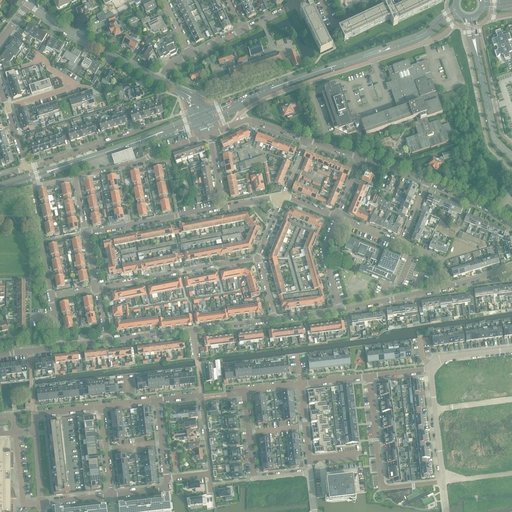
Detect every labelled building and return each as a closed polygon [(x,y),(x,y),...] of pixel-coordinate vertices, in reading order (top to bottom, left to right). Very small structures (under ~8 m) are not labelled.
[(66,3),(71,1),(70,0),(55,0),(57,6),(58,5),(60,8),(67,5),(66,3)] [(142,0),(135,3),(136,7),(140,5),(143,11),(145,10),(146,13),(156,8),(152,0),(144,0),(142,1),(142,0)] [(217,0),(211,3),(213,8),(213,9),(221,5),(218,0),(217,0)] [(397,23),(442,1),(441,0),(421,0),(393,14),(389,6),(384,8),(385,10),(339,31),(343,40),(389,19),(393,26),(397,24),(397,23)] [(88,12),(90,10),(86,1),(81,3),(83,6),(82,6),(82,8),(76,10),(77,12),(76,12),(78,16),(79,16),(80,17),(83,15),(84,16),(89,14),(88,12)] [(178,5),(180,11),(188,7),(185,2),(178,5)] [(243,8),(246,13),(253,10),(251,4),(243,8)] [(216,14),(223,11),(221,5),(213,9),(213,8),(211,10),(214,15),(216,14)] [(321,53),(330,49),(312,10),(314,10),(312,5),(309,6),(309,5),(307,6),(307,7),(300,11),(302,15),(303,15),(321,53)] [(180,11),(183,16),(190,13),(188,7),(180,11)] [(256,15),(253,10),(246,13),(249,19),(256,15)] [(216,14),(219,20),(226,16),(223,11),(216,14)] [(183,16),(185,22),(193,18),(190,13),(183,16)] [(130,25),(140,20),(138,16),(128,21),(130,25)] [(219,20),(221,25),(229,21),(226,16),(219,20)] [(162,33),(167,31),(161,17),(150,22),(148,18),(141,21),(142,25),(147,23),(150,30),(152,29),(154,33),(161,29),(162,33)] [(185,22),(188,27),(196,24),(193,18),(185,22)] [(121,29),(120,26),(119,23),(118,24),(118,21),(109,25),(111,28),(109,29),(109,30),(108,31),(108,33),(109,34),(110,34),(111,33),(111,34),(113,33),(114,36),(120,34),(120,33),(122,32),(122,31),(121,29)] [(231,27),(229,21),(221,25),(224,30),(231,27)] [(28,24),(23,32),(24,32),(30,36),(35,27),(28,24)] [(188,27),(191,33),(198,29),(196,24),(188,27)] [(35,40),(36,39),(41,31),(35,27),(30,36),(29,37),(35,40)] [(191,33),(193,38),(201,35),(198,29),(191,33)] [(496,46),(497,48),(509,44),(508,42),(511,40),(509,34),(507,35),(506,33),(505,32),(501,33),(500,30),(495,31),(496,35),(494,36),(493,37),(494,40),(492,40),(494,46),(496,46)] [(47,35),(41,31),(36,39),(42,43),(37,51),(40,53),(45,44),(42,42),(47,35)] [(162,43),(160,46),(177,51),(177,49),(175,43),(174,44),(171,38),(170,39),(168,35),(161,39),(162,43)] [(203,40),(201,35),(193,38),(196,44),(203,40)] [(125,46),(128,48),(133,40),(132,39),(126,36),(125,38),(124,37),(122,37),(121,40),(121,41),(123,42),(122,44),(122,45),(124,47),(125,46)] [(25,46),(19,42),(14,38),(13,40),(14,41),(11,44),(19,50),(22,46),(24,47),(25,46)] [(135,41),(136,39),(134,38),(133,38),(132,39),(133,40),(128,48),(130,49),(130,50),(132,51),(133,51),(134,51),(135,49),(136,50),(138,50),(139,48),(138,46),(137,46),(139,43),(135,41)] [(52,51),(53,50),(57,42),(51,39),(48,45),(45,44),(40,53),(42,54),(46,47),(52,51)] [(149,48),(152,46),(149,39),(147,40),(144,44),(147,46),(145,48),(145,47),(140,55),(143,57),(142,57),(146,60),(147,59),(148,60),(150,56),(149,55),(152,51),(149,50),(149,49),(149,48)] [(58,41),(57,42),(53,50),(59,54),(54,61),(57,63),(61,58),(60,58),(63,53),(61,51),(64,45),(58,41)] [(10,47),(8,51),(17,58),(22,52),(19,50),(11,44),(9,47),(10,47)] [(509,46),(509,44),(497,48),(498,50),(494,51),(496,57),(502,55),(503,56),(506,63),(507,64),(509,70),(511,68),(511,54),(511,52),(511,50),(510,46),(509,46)] [(251,58),(263,53),(260,45),(248,49),(251,58)] [(176,53),(177,51),(160,46),(160,48),(160,49),(157,50),(160,58),(164,56),(164,57),(170,55),(170,56),(176,53)] [(65,54),(63,53),(60,58),(61,58),(62,59),(63,58),(69,62),(65,68),(73,72),(78,62),(76,61),(81,53),(74,49),(71,55),(66,52),(65,54)] [(1,61),(2,64),(8,62),(8,63),(10,62),(13,58),(15,59),(16,58),(17,59),(17,58),(8,51),(6,53),(5,52),(1,57),(3,61),(1,61)] [(297,56),(295,51),(289,53),(294,67),(302,64),(299,56),(297,56)] [(279,52),(250,62),(254,72),(282,63),(279,52)] [(219,65),(220,65),(229,62),(229,61),(232,60),(230,54),(222,57),(222,58),(217,59),(219,65)] [(242,62),(243,65),(244,70),(241,71),(241,72),(239,73),(240,77),(254,72),(250,62),(248,63),(247,60),(248,60),(246,56),(240,58),(242,62)] [(82,64),(78,62),(73,72),(75,74),(79,68),(80,68),(80,67),(88,72),(88,71),(92,63),(85,59),(82,64)] [(426,118),(442,113),(438,100),(431,81),(432,81),(432,80),(428,81),(428,82),(427,82),(424,75),(430,73),(426,61),(410,67),(408,61),(387,68),(394,89),(391,90),(398,109),(371,119),(361,122),(362,124),(366,135),(416,118),(417,122),(414,123),(418,135),(405,140),(410,154),(412,153),(412,154),(430,147),(431,148),(446,143),(445,142),(451,140),(449,135),(451,134),(448,124),(440,127),(438,121),(428,124),(426,118)] [(93,62),(92,63),(88,71),(95,75),(94,76),(95,76),(91,83),(92,84),(94,85),(99,75),(96,73),(100,66),(97,64),(93,62)] [(232,80),(240,77),(239,73),(241,72),(241,71),(244,70),(243,65),(228,70),(232,80)] [(107,87),(109,84),(110,84),(112,80),(111,79),(114,74),(113,74),(113,73),(111,72),(110,72),(108,70),(105,76),(104,75),(101,79),(101,83),(107,87)] [(15,71),(5,74),(7,79),(18,76),(16,76),(15,71)] [(18,76),(7,79),(9,84),(19,81),(18,76)] [(19,81),(9,84),(10,89),(21,85),(19,86),(17,82),(19,81)] [(38,81),(33,83),(34,85),(37,93),(41,92),(38,81)] [(38,81),(41,92),(47,90),(44,82),(44,81),(39,82),(38,81)] [(21,85),(10,89),(12,94),(22,90),(21,85)] [(129,85),(122,87),(124,90),(126,90),(127,92),(128,91),(129,94),(128,94),(129,99),(131,98),(132,100),(135,99),(140,97),(143,96),(143,94),(142,92),(141,91),(140,87),(130,90),(129,85)] [(358,126),(362,124),(361,122),(371,119),(368,115),(367,116),(365,117),(364,118),(362,118),(361,118),(360,118),(357,117),(356,119),(355,118),(355,117),(354,117),(353,117),(352,118),(351,119),(351,120),(339,87),(334,89),(333,88),(334,88),(335,87),(335,86),(335,85),(334,85),(333,85),(325,87),(324,88),(324,89),(325,90),(326,90),(327,92),(322,94),(334,128),(347,134),(347,135),(355,132),(352,125),(354,124),(355,127),(356,127),(357,128),(358,127),(358,126)] [(92,91),(84,93),(88,105),(95,103),(92,91)] [(84,93),(79,95),(83,106),(82,105),(87,103),(88,105),(84,93)] [(79,95),(74,97),(77,107),(83,106),(79,95)] [(72,109),(77,107),(74,97),(68,98),(72,109)] [(51,104),(54,115),(59,113),(56,103),(51,104)] [(46,106),(49,116),(49,115),(54,114),(54,115),(51,104),(46,106)] [(160,104),(154,106),(157,115),(163,113),(160,104)] [(295,104),(282,108),(281,108),(280,109),(281,112),(282,112),(282,113),(282,116),(283,116),(286,115),(287,118),(292,116),(291,114),(293,113),(291,108),(296,106),(295,104)] [(41,107),(44,118),(49,116),(46,106),(41,107)] [(154,106),(148,108),(151,117),(157,115),(154,106)] [(44,118),(41,107),(36,109),(39,118),(44,117),(44,118)] [(148,108),(142,110),(145,119),(151,117),(148,108)] [(142,110),(136,112),(139,121),(145,119),(142,110)] [(129,111),(125,112),(128,118),(131,117),(133,123),(139,121),(136,112),(130,113),(129,111)] [(121,112),(115,114),(119,125),(126,123),(124,119),(128,118),(125,112),(122,113),(121,112)] [(113,118),(110,118),(113,127),(119,125),(115,114),(115,113),(114,114),(112,116),(113,118)] [(98,121),(95,122),(97,129),(100,127),(101,131),(107,129),(103,117),(102,117),(103,117),(100,118),(101,121),(99,122),(98,121)] [(109,117),(103,117),(107,129),(113,127),(110,118),(109,117)] [(93,130),(97,129),(95,122),(94,120),(88,122),(89,125),(85,126),(88,136),(95,134),(93,130)] [(30,122),(22,125),(23,130),(34,126),(32,121),(30,122)] [(85,126),(79,128),(82,138),(88,136),(85,126)] [(79,128),(73,130),(76,139),(82,138),(79,128)] [(70,141),(76,139),(73,130),(67,132),(64,133),(66,139),(69,138),(70,141)] [(246,130),(241,132),(244,139),(250,136),(249,134),(246,130)] [(241,132),(236,134),(239,141),(244,139),(241,132)] [(62,140),(66,139),(64,133),(60,134),(61,136),(55,138),(58,147),(64,145),(62,140)] [(234,144),(236,149),(237,151),(240,150),(239,147),(237,142),(239,141),(236,134),(231,137),(234,144)] [(255,148),(258,149),(259,147),(260,143),(263,136),(257,134),(255,141),(258,142),(255,148)] [(54,136),(48,138),(52,149),(58,147),(55,138),(54,136)] [(260,143),(266,145),(269,138),(263,136),(260,143)] [(229,146),(234,144),(231,137),(225,139),(229,146)] [(48,138),(42,139),(46,151),(52,149),(48,138)] [(267,149),(267,150),(266,152),(269,153),(270,150),(271,147),(274,140),(269,138),(266,145),(268,146),(267,149)] [(36,141),(37,144),(40,152),(46,151),(42,139),(36,141)] [(223,149),(229,146),(225,139),(220,142),(223,149)] [(271,147),(277,149),(279,142),(274,140),(271,147)] [(277,149),(282,151),(285,144),(279,142),(277,149)] [(34,155),(40,152),(37,144),(31,146),(34,155)] [(285,152),(288,153),(290,146),(285,144),(282,151),(281,154),(280,157),(283,158),(284,155),(285,152)] [(0,147),(2,153),(10,151),(8,145),(0,147)] [(202,145),(197,147),(199,154),(205,152),(202,145)] [(296,148),(290,146),(288,153),(293,155),(296,148)] [(197,147),(191,149),(193,156),(199,154),(197,147)] [(132,148),(111,155),(114,164),(135,160),(132,148)] [(191,149),(185,151),(187,158),(193,156),(191,149)] [(132,160),(137,158),(143,156),(141,150),(130,154),(132,160)] [(2,153),(4,159),(12,156),(10,151),(2,153)] [(181,160),(187,158),(185,151),(179,152),(181,160)] [(453,151),(447,153),(449,159),(447,160),(450,169),(458,167),(455,157),(453,151)] [(175,162),(181,160),(179,152),(173,155),(172,154),(170,154),(171,160),(174,159),(175,162)] [(307,173),(308,169),(312,171),(313,168),(310,166),(312,162),(314,155),(306,152),(303,158),(306,159),(301,171),(307,173)] [(447,160),(449,159),(447,153),(442,154),(443,157),(440,159),(439,160),(438,160),(437,161),(433,158),(428,165),(429,167),(434,170),(435,170),(437,171),(444,161),(447,160)] [(312,162),(317,164),(320,157),(314,155),(312,162)] [(13,162),(12,156),(4,159),(5,164),(13,162)] [(325,160),(320,157),(317,164),(323,166),(325,160)] [(283,163),(281,166),(288,168),(290,163),(282,159),(281,162),(283,163)] [(323,166),(328,168),(331,162),(325,160),(323,166)] [(328,168),(334,171),(336,164),(331,162),(328,168)] [(334,171),(339,173),(342,167),(336,164),(334,171)] [(281,166),(279,171),(286,174),(288,168),(281,166)] [(342,185),(346,176),(348,176),(350,170),(342,167),(339,173),(338,178),(337,178),(336,181),(336,182),(342,185)] [(279,171),(277,177),(283,180),(286,174),(279,171)] [(164,178),(162,172),(155,173),(156,182),(163,180),(163,178),(164,178)] [(371,182),(373,176),(365,173),(363,174),(361,180),(368,183),(367,186),(372,187),(373,183),(371,182)] [(298,175),(297,178),(292,190),(297,192),(300,185),(298,184),(300,179),(301,179),(302,177),(298,175)] [(134,183),(134,186),(141,185),(139,176),(131,177),(133,184),(134,183)] [(262,176),(260,176),(251,178),(251,182),(254,182),(256,192),(265,190),(262,176)] [(281,185),(283,180),(277,177),(275,183),(278,184),(278,185),(280,186),(280,185),(281,185)] [(392,189),(395,180),(389,178),(386,186),(385,185),(384,189),(387,191),(388,188),(392,189)] [(117,186),(116,180),(108,182),(110,191),(117,189),(116,187),(117,186)] [(164,183),(163,180),(156,182),(158,190),(166,189),(164,183)] [(87,192),(88,195),(95,193),(93,185),(85,186),(86,192),(87,192)] [(134,189),(135,195),(143,193),(141,185),(134,186),(135,188),(134,189)] [(405,188),(404,190),(414,194),(416,188),(409,185),(408,189),(405,188)] [(334,186),(332,192),(338,195),(341,188),(334,186)] [(359,186),(357,191),(365,194),(367,189),(359,186)] [(38,190),(39,195),(47,194),(46,191),(53,190),(52,187),(46,189),(46,188),(38,190)] [(71,195),(70,189),(62,191),(64,200),(71,199),(70,195),(71,195)] [(117,192),(117,189),(110,191),(112,199),(119,197),(118,192),(117,192)] [(167,195),(166,189),(158,190),(160,199),(166,198),(166,195),(167,195)] [(396,193),(402,196),(412,200),(414,194),(404,190),(403,193),(397,191),(396,193)] [(357,191),(355,197),(362,200),(365,194),(357,191)] [(332,192),(329,198),(336,201),(338,195),(332,192)] [(87,197),(89,203),(96,202),(95,193),(88,195),(88,197),(87,197)] [(137,201),(137,203),(144,202),(143,193),(135,195),(136,201),(137,201)] [(41,201),(41,204),(48,202),(47,194),(39,195),(40,201),(41,201)] [(427,201),(432,203),(435,196),(430,194),(427,201)] [(333,207),(336,201),(329,198),(328,201),(317,196),(316,200),(327,204),(327,205),(333,207)] [(394,199),(402,202),(409,205),(412,200),(402,196),(400,199),(395,197),(394,199)] [(432,203),(438,206),(441,198),(435,196),(432,203)] [(121,204),(119,197),(112,199),(113,208),(120,207),(120,204),(121,204)] [(355,197),(352,202),(360,205),(362,200),(355,197)] [(381,208),(383,209),(386,210),(387,209),(388,210),(390,206),(391,204),(391,203),(378,197),(376,203),(381,205),(381,208)] [(167,200),(166,198),(160,199),(161,208),(169,206),(168,200),(167,200)] [(439,213),(441,214),(442,211),(446,201),(441,198),(438,206),(443,208),(442,211),(440,210),(439,213)] [(71,201),(71,199),(64,200),(65,208),(73,206),(72,200),(71,201)] [(392,201),(391,203),(391,204),(394,205),(397,207),(397,206),(407,211),(409,205),(402,202),(401,205),(397,204),(398,203),(392,201)] [(446,209),(449,210),(452,203),(446,201),(442,211),(444,212),(446,209)] [(41,206),(42,213),(50,211),(48,202),(41,204),(42,206),(41,206)] [(91,209),(91,212),(98,211),(96,202),(89,203),(90,210),(91,209)] [(137,206),(138,212),(146,210),(144,202),(137,203),(138,206),(137,206)] [(352,202),(350,207),(358,210),(360,205),(352,202)] [(450,217),(452,218),(458,205),(452,203),(449,210),(452,212),(450,217)] [(463,208),(458,205),(452,218),(454,219),(457,214),(460,215),(456,225),(459,226),(463,215),(461,213),(463,208)] [(75,213),(73,206),(65,208),(67,217),(74,215),(73,213),(75,213)] [(405,216),(407,211),(397,206),(397,207),(396,208),(398,211),(397,213),(405,216)] [(121,209),(120,207),(113,208),(115,216),(123,215),(122,209),(121,209)] [(370,215),(358,210),(350,207),(348,214),(356,217),(367,221),(370,215)] [(289,216),(294,218),(295,214),(293,213),(295,209),(292,208),(290,211),(288,210),(286,215),(285,218),(288,219),(289,216)] [(44,218),(45,221),(52,220),(50,211),(42,213),(43,219),(44,218)] [(91,215),(92,221),(100,219),(98,211),(91,212),(92,214),(91,215)] [(420,218),(427,221),(429,222),(431,218),(438,221),(439,219),(435,217),(422,212),(420,218)] [(248,213),(239,214),(241,221),(244,221),(247,218),(246,217),(249,214),(248,213)] [(386,213),(383,220),(380,227),(386,230),(389,222),(386,221),(389,214),(386,213)] [(250,216),(249,214),(246,217),(247,218),(244,221),(247,225),(254,219),(251,215),(250,216)] [(74,218),(74,215),(67,217),(69,225),(77,223),(76,218),(74,218)] [(302,222),(307,224),(310,217),(305,215),(302,222)] [(466,216),(463,215),(459,226),(462,227),(464,222),(469,224),(472,217),(467,215),(466,216)] [(222,217),(218,218),(219,226),(226,224),(225,217),(225,216),(222,216),(222,217)] [(369,223),(375,225),(378,218),(372,216),(369,223)] [(316,219),(310,217),(307,224),(312,226),(313,222),(316,223),(317,218),(316,218),(316,219)] [(391,217),(389,222),(386,230),(392,232),(394,225),(391,223),(394,218),(391,217)] [(469,224),(475,227),(478,219),(472,217),(469,224)] [(321,220),(317,218),(316,223),(313,222),(312,226),(317,228),(316,230),(319,232),(320,229),(322,224),(320,223),(321,220)] [(383,220),(378,218),(375,225),(380,227),(383,220)] [(420,218),(417,223),(424,226),(427,221),(420,218)] [(255,221),(254,219),(247,225),(251,229),(260,228),(255,222),(255,221)] [(283,222),(281,226),(289,229),(290,225),(287,223),(288,220),(285,219),(283,222)] [(475,227),(480,229),(483,222),(478,219),(475,227)] [(44,224),(46,230),(53,228),(52,220),(45,221),(45,223),(44,224)] [(481,233),(485,234),(489,224),(483,222),(480,229),(478,234),(478,235),(480,236),(481,233)] [(397,226),(394,225),(392,232),(397,234),(399,229),(400,227),(401,225),(398,223),(397,226)] [(424,226),(417,223),(415,229),(422,232),(424,228),(429,231),(430,229),(424,226)] [(489,239),(494,226),(489,224),(485,234),(483,237),(486,238),(488,232),(491,234),(489,239)] [(180,228),(177,229),(178,233),(186,232),(184,225),(179,226),(180,228)] [(494,234),(497,236),(500,229),(494,226),(489,239),(491,240),(494,234)] [(173,227),(168,228),(170,235),(178,233),(177,229),(174,230),(173,227)] [(425,233),(422,232),(415,229),(413,234),(420,237),(421,234),(424,235),(425,233)] [(497,236),(503,238),(506,231),(500,229),(497,236)] [(317,236),(318,233),(315,231),(314,234),(310,233),(308,237),(316,240),(317,236)] [(506,231),(503,238),(502,239),(505,240),(507,246),(511,244),(511,238),(510,239),(508,234),(505,232),(506,231)] [(418,243),(420,237),(413,234),(410,240),(418,243)] [(399,258),(386,253),(344,236),(342,242),(346,243),(344,248),(351,251),(353,246),(359,249),(357,253),(364,256),(366,252),(372,254),(370,259),(377,262),(374,268),(365,264),(364,267),(360,265),(358,270),(378,278),(394,285),(394,284),(393,284),(396,277),(397,278),(397,277),(392,275),(399,258)] [(429,248),(434,250),(437,243),(440,237),(438,236),(436,239),(433,237),(429,248)] [(114,246),(119,245),(117,237),(113,238),(113,239),(109,240),(109,242),(113,242),(114,244),(114,246)] [(237,238),(239,243),(240,251),(245,250),(244,242),(246,241),(242,237),(237,238)] [(110,245),(114,244),(113,242),(109,242),(109,240),(106,240),(107,242),(103,243),(104,249),(105,249),(108,248),(108,247),(111,247),(110,245)] [(485,243),(479,240),(477,246),(478,246),(479,250),(486,247),(485,243)] [(251,249),(253,244),(246,241),(244,242),(245,250),(251,249)] [(446,247),(443,245),(440,252),(445,255),(451,242),(449,241),(446,247)] [(306,242),(303,249),(312,250),(314,245),(306,242)] [(434,250),(440,252),(443,245),(437,243),(434,250)] [(82,250),(80,244),(73,246),(74,254),(81,253),(81,250),(82,250)] [(503,247),(505,253),(511,250),(511,244),(507,246),(503,247)] [(179,259),(180,259),(181,259),(181,254),(180,255),(178,245),(176,245),(171,246),(171,249),(172,253),(175,252),(176,256),(173,256),(174,263),(179,262),(179,260),(179,259)] [(221,254),(226,253),(224,246),(217,248),(218,255),(219,255),(219,256),(221,255),(221,254)] [(111,250),(111,247),(108,247),(108,248),(105,249),(106,252),(107,256),(115,254),(114,249),(111,250)] [(51,255),(52,258),(59,257),(57,249),(50,250),(51,256),(51,255)] [(277,257),(279,252),(272,249),(270,253),(270,254),(269,256),(272,257),(277,257)] [(81,255),(81,253),(74,254),(76,262),(84,260),(82,255),(81,255)] [(185,261),(190,260),(189,253),(181,254),(181,259),(184,258),(185,261)] [(491,258),(493,265),(499,263),(497,256),(491,258)] [(52,261),(53,266),(60,265),(59,257),(52,258),(52,260),(52,261)] [(117,263),(116,258),(108,260),(109,263),(108,263),(109,267),(112,266),(112,267),(114,267),(114,264),(117,263)] [(491,258),(485,260),(487,267),(493,265),(491,258)] [(85,266),(84,260),(76,262),(77,270),(84,269),(84,266),(85,266)] [(469,261),(467,262),(470,272),(476,271),(474,263),(470,264),(469,261)] [(466,266),(462,267),(464,274),(470,272),(467,262),(465,263),(466,266)] [(453,278),(459,276),(456,266),(455,266),(455,264),(453,265),(452,265),(453,266),(450,267),(453,278)] [(54,271),(55,274),(62,273),(60,265),(53,266),(54,272),(54,271)] [(125,265),(118,267),(119,273),(124,272),(124,273),(128,272),(127,265),(125,265)] [(458,265),(456,266),(459,276),(464,274),(462,267),(459,268),(458,265)] [(115,268),(114,267),(112,267),(112,266),(109,267),(107,267),(109,273),(113,273),(113,274),(119,273),(118,267),(117,267),(118,268),(115,268)] [(245,268),(239,269),(241,276),(242,276),(244,277),(248,270),(245,268)] [(84,271),(84,269),(77,270),(79,278),(87,276),(86,271),(84,271)] [(252,272),(248,270),(244,277),(246,278),(246,279),(246,280),(253,278),(252,272)] [(55,277),(56,282),(64,280),(62,273),(55,274),(55,276),(55,277)] [(248,287),(243,288),(241,289),(242,291),(244,290),(257,287),(256,282),(247,284),(248,287)] [(314,290),(318,288),(319,292),(322,291),(321,288),(322,288),(320,282),(313,284),(314,290)] [(157,299),(159,298),(157,285),(152,286),(151,286),(147,286),(150,300),(152,300),(152,299),(157,298),(157,299)] [(278,296),(279,296),(279,298),(283,298),(282,295),(286,294),(284,289),(277,291),(278,296)] [(320,297),(314,297),(314,302),(317,301),(318,306),(321,305),(321,302),(324,302),(323,296),(324,296),(323,293),(320,293),(320,297)] [(466,315),(464,303),(463,296),(457,297),(458,304),(461,304),(463,315),(466,315)] [(469,296),(463,296),(464,303),(467,303),(469,314),(474,314),(472,298),(469,299),(469,296)] [(316,306),(318,306),(317,301),(314,302),(314,297),(309,298),(310,305),(316,305),(316,306)] [(459,315),(458,304),(457,297),(451,298),(452,305),(455,304),(456,316),(459,315)] [(285,310),(288,309),(288,305),(290,304),(290,301),(284,301),(283,299),(280,300),(280,302),(281,307),(284,307),(285,310)] [(428,311),(428,308),(427,301),(421,302),(421,304),(418,305),(420,314),(423,313),(423,311),(428,311)] [(93,308),(92,302),(84,304),(85,312),(92,310),(92,308),(93,308)] [(63,313),(63,316),(70,315),(69,307),(61,308),(62,314),(63,313)] [(394,322),(393,315),(392,308),(386,309),(387,319),(391,319),(392,322),(394,322)] [(93,313),(92,310),(85,312),(87,320),(95,318),(94,313),(93,313)] [(381,313),(375,314),(376,321),(382,320),(382,324),(385,324),(384,315),(381,316),(381,313)] [(63,319),(64,323),(72,321),(70,315),(63,316),(64,318),(63,319)] [(352,321),(348,321),(349,327),(352,326),(352,327),(356,327),(357,329),(359,329),(359,326),(357,316),(351,317),(352,321)] [(96,323),(95,318),(87,320),(88,322),(83,323),(81,324),(81,326),(88,325),(96,323)] [(72,325),(72,321),(64,323),(65,329),(73,328),(73,327),(78,326),(77,324),(72,325)] [(133,348),(125,349),(126,356),(130,355),(130,357),(132,357),(132,354),(134,354),(133,348)] [(26,362),(20,363),(21,373),(27,372),(27,370),(29,369),(29,362),(26,362)] [(206,381),(217,380),(217,376),(216,369),(213,370),(212,365),(204,367),(206,381)] [(250,365),(235,367),(236,379),(251,377),(250,365)] [(163,375),(147,377),(149,389),(164,387),(163,375)] [(498,379),(495,379),(496,383),(499,383),(500,390),(506,389),(506,388),(504,378),(498,379)] [(418,379),(410,380),(411,388),(422,387),(422,383),(421,383),(421,382),(418,382),(418,379)] [(486,380),(482,380),(482,388),(487,387),(492,387),(492,379),(486,380)] [(477,381),(472,381),(473,389),(478,388),(482,388),(482,380),(477,380),(477,381)] [(452,382),(450,382),(450,385),(453,385),(454,393),(460,392),(459,383),(459,381),(452,381),(452,382)] [(88,386),(89,396),(104,394),(103,382),(88,384),(88,386)] [(379,388),(379,391),(390,390),(389,382),(382,383),(383,386),(379,386),(379,388)] [(459,383),(460,392),(460,394),(466,394),(465,387),(468,386),(468,382),(465,383),(465,382),(459,383)] [(339,386),(340,393),(353,392),(352,388),(351,388),(351,385),(352,385),(339,386)] [(422,387),(411,388),(412,396),(419,395),(419,392),(422,392),(422,390),(423,390),(422,387)] [(308,394),(309,399),(321,398),(321,394),(325,393),(324,388),(313,389),(313,393),(308,394)] [(390,390),(379,391),(380,395),(380,396),(384,396),(384,399),(391,398),(390,390)] [(282,394),(282,399),(292,398),(292,391),(285,392),(286,393),(282,394)] [(339,401),(340,400),(353,399),(352,396),(353,396),(353,392),(340,393),(338,394),(339,401)] [(419,395),(412,396),(413,404),(424,403),(424,399),(423,399),(423,398),(420,398),(419,395)] [(315,404),(315,408),(327,406),(326,401),(322,402),(321,398),(309,399),(309,404),(315,404)] [(381,404),(381,408),(395,406),(392,406),(391,398),(384,399),(384,402),(381,402),(381,404)] [(234,412),(235,412),(234,402),(229,402),(229,399),(223,400),(223,403),(227,403),(229,412),(230,412),(230,413),(234,412)] [(340,400),(341,408),(354,406),(354,402),(353,402),(353,399),(340,400)] [(211,404),(208,405),(209,412),(216,411),(215,404),(218,404),(218,401),(211,401),(211,404)] [(424,403),(413,404),(414,412),(421,411),(421,408),(424,408),(424,407),(424,406),(424,403)] [(178,414),(178,418),(186,417),(186,414),(194,413),(193,404),(178,406),(179,414),(178,414)] [(310,412),(311,417),(323,416),(323,412),(330,411),(329,406),(327,406),(315,408),(316,412),(310,412)] [(354,406),(341,408),(342,415),(355,414),(355,413),(354,414),(354,411),(355,411),(354,406)] [(395,406),(381,408),(381,411),(382,411),(382,413),(386,412),(386,415),(393,414),(393,411),(395,411),(395,406)] [(136,410),(137,416),(149,415),(148,408),(142,408),(142,410),(136,410)] [(500,420),(497,420),(497,426),(501,426),(500,423),(506,423),(505,411),(505,412),(499,412),(500,420)] [(421,413),(414,414),(415,422),(426,421),(426,417),(425,417),(425,416),(422,417),(421,413)] [(342,415),(343,423),(356,421),(356,417),(355,417),(354,414),(355,414),(342,415)] [(383,420),(382,420),(383,424),(394,422),(393,414),(386,415),(386,418),(383,419),(383,420)] [(476,423),(473,423),(474,429),(477,428),(476,426),(483,425),(481,414),(478,414),(478,415),(475,415),(476,423)] [(485,414),(481,414),(483,425),(489,425),(489,427),(492,427),(491,421),(488,421),(488,414),(485,414)] [(83,416),(84,424),(94,423),(93,415),(83,416)] [(294,415),(289,415),(284,416),(285,421),(290,421),(290,423),(295,422),(294,415)] [(85,492),(91,491),(83,416),(77,417),(85,492)] [(225,424),(236,423),(236,417),(231,417),(231,416),(224,416),(225,424)] [(317,422),(317,426),(329,424),(328,419),(324,420),(323,416),(311,417),(311,422),(317,422)] [(458,421),(457,421),(457,426),(458,426),(459,429),(465,429),(465,431),(469,431),(468,425),(465,425),(464,416),(457,417),(458,421)] [(188,417),(181,418),(182,422),(184,421),(185,429),(196,427),(195,420),(188,420),(188,417)] [(267,418),(257,419),(258,427),(260,426),(263,426),(263,423),(268,423),(267,418)] [(61,419),(45,421),(54,496),(70,494),(69,486),(67,486),(60,425),(62,425),(61,419)] [(356,421),(343,423),(344,430),(357,429),(357,428),(356,428),(356,426),(357,426),(356,421)] [(426,421),(415,422),(416,430),(423,430),(423,426),(426,426),(426,425),(427,425),(426,421)] [(394,422),(383,424),(383,428),(384,428),(384,429),(387,428),(388,431),(395,431),(394,422)] [(227,430),(228,432),(233,431),(233,429),(237,429),(236,423),(225,424),(225,430),(227,430)] [(312,430),(313,435),(325,434),(325,430),(329,429),(329,424),(317,426),(318,430),(312,430)] [(344,430),(345,437),(358,435),(357,431),(356,432),(356,429),(357,429),(344,430)] [(195,430),(172,433),(172,439),(181,438),(182,441),(188,440),(188,442),(194,442),(193,438),(195,437),(195,430)] [(423,430),(416,430),(417,438),(428,437),(428,433),(427,433),(427,432),(424,433),(423,430)] [(150,431),(139,432),(141,432),(141,437),(146,437),(146,439),(151,439),(150,431)] [(233,431),(228,432),(228,434),(224,435),(225,441),(227,440),(238,439),(237,433),(235,433),(235,432),(234,432),(234,431),(233,431)] [(385,436),(384,436),(385,440),(398,438),(396,438),(395,431),(388,431),(388,434),(385,435),(385,436)] [(125,433),(113,435),(114,443),(119,442),(119,440),(124,439),(123,434),(125,434),(125,433)] [(287,437),(287,442),(297,441),(296,433),(291,433),(292,436),(287,437)] [(319,440),(319,444),(331,442),(330,437),(326,438),(325,434),(313,435),(313,440),(319,440)] [(358,439),(358,435),(345,437),(345,444),(358,443),(358,442),(357,439),(358,439)] [(259,437),(260,445),(270,444),(269,438),(264,439),(264,437),(264,436),(262,437),(259,437)] [(428,437),(417,438),(418,446),(425,446),(425,442),(428,442),(428,441),(428,437)] [(398,438),(385,440),(385,444),(386,444),(386,445),(389,445),(390,448),(397,447),(396,444),(399,443),(398,438)] [(239,445),(238,439),(227,440),(227,446),(229,446),(230,448),(235,448),(236,448),(236,445),(239,445)] [(0,511),(13,511),(13,504),(11,504),(11,499),(17,499),(16,498),(13,487),(11,488),(11,469),(13,469),(13,453),(11,453),(11,442),(1,442),(1,441),(0,440),(0,511)] [(331,447),(331,442),(319,444),(320,448),(314,448),(315,454),(327,452),(327,448),(331,447)] [(425,446),(418,446),(419,454),(430,453),(429,449),(429,448),(425,449),(425,446)] [(230,450),(228,450),(229,456),(240,455),(239,449),(235,450),(235,448),(230,448),(230,450)] [(387,454),(386,454),(387,458),(398,457),(397,448),(390,449),(390,452),(387,453),(387,454)] [(143,453),(143,458),(153,457),(153,449),(147,450),(148,452),(143,453)] [(198,460),(199,464),(205,463),(204,460),(203,460),(202,450),(195,451),(196,460),(198,460)] [(499,450),(495,450),(496,457),(500,456),(501,465),(506,464),(505,453),(499,453),(499,450)] [(490,455),(484,455),(485,466),(488,466),(491,466),(490,457),(493,457),(493,451),(489,451),(490,455)] [(460,459),(459,460),(460,464),(461,464),(461,468),(468,467),(467,458),(470,458),(469,452),(466,453),(466,455),(460,456),(460,459)] [(477,452),(474,453),(475,459),(478,459),(479,467),(482,467),(485,466),(484,455),(478,456),(477,452)] [(115,453),(116,461),(126,460),(126,455),(121,455),(120,453),(115,453)] [(430,453),(419,454),(420,462),(427,462),(427,459),(430,458),(430,457),(430,453)] [(240,455),(229,456),(230,464),(238,463),(237,463),(236,462),(241,461),(240,455)] [(398,457),(387,458),(387,462),(388,462),(388,463),(391,463),(392,466),(399,465),(398,457)] [(427,462),(420,462),(421,471),(432,469),(431,465),(431,466),(431,464),(427,465),(427,462)] [(230,472),(231,472),(242,471),(241,465),(238,466),(238,463),(230,464),(230,472)] [(389,470),(388,470),(389,474),(402,473),(402,472),(400,473),(399,465),(392,466),(392,469),(389,469),(389,470)] [(432,469),(421,471),(422,479),(429,478),(428,475),(432,474),(432,473),(432,469)] [(242,471),(228,473),(229,479),(233,478),(234,480),(238,480),(238,478),(242,477),(242,471)] [(402,473),(389,474),(389,478),(390,478),(390,479),(393,479),(394,483),(401,483),(400,481),(401,481),(400,478),(403,478),(402,473)] [(327,480),(330,501),(355,498),(355,494),(352,477),(327,480)] [(100,482),(91,483),(91,491),(101,490),(100,482)] [(205,491),(204,485),(199,486),(199,482),(188,483),(189,490),(195,489),(195,492),(205,491)] [(494,482),(488,483),(489,494),(496,494),(496,496),(499,496),(498,490),(495,490),(494,482)] [(483,492),(480,492),(480,498),(484,497),(483,495),(489,494),(488,483),(482,484),(483,492)] [(219,491),(218,492),(219,495),(220,495),(220,497),(226,497),(226,500),(232,500),(231,496),(231,492),(233,492),(232,486),(226,487),(227,490),(219,491)] [(465,491),(464,491),(464,496),(465,496),(466,500),(472,499),(472,501),(476,501),(475,495),(472,496),(471,487),(464,487),(465,491)] [(170,511),(169,495),(164,496),(154,497),(155,502),(119,506),(119,511),(170,511)] [(198,506),(198,505),(203,505),(206,504),(205,498),(202,499),(202,498),(189,499),(190,506),(195,506),(198,506)]
